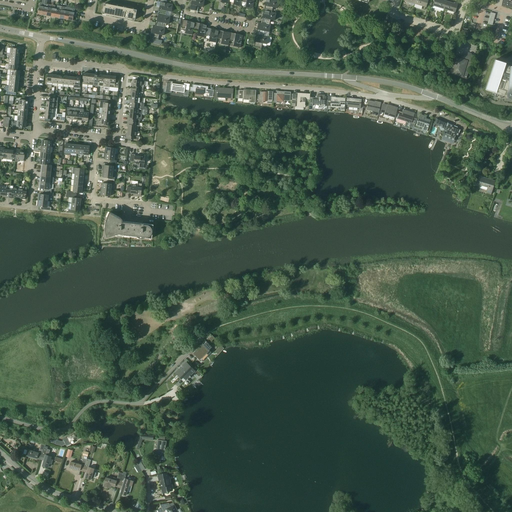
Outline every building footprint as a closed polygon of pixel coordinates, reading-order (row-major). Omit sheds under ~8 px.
[(191,0),(190,10),(191,10),(194,11),(198,11),(199,6),(203,7),(204,0),(191,0)] [(254,0),(241,0),(241,1),(246,2),(245,7),(253,8),(254,0)] [(265,0),(264,11),(272,12),(273,7),(277,8),(279,1),(273,0),(265,0)] [(434,0),(432,6),(444,9),(446,1),(441,0),(434,0)] [(446,1),(444,9),(455,12),(458,3),(455,2),(454,4),(446,1)] [(161,2),(158,14),(166,16),(167,11),(172,12),(173,4),(161,2)] [(137,10),(104,4),(102,14),(135,20),(137,10)] [(71,8),(68,20),(73,21),(74,18),(77,18),(78,12),(75,12),(75,9),(71,8)] [(261,23),(269,24),(270,19),(275,20),(276,13),(272,12),(264,11),(261,23)] [(171,17),(166,16),(158,14),(156,26),(164,28),(165,23),(169,24),(171,17)] [(193,30),(195,22),(183,20),(181,27),(186,28),(185,33),(192,35),(193,30)] [(207,25),(195,22),(193,30),(198,31),(197,36),(205,37),(205,35),(207,28),(207,25)] [(256,35),(268,37),(271,25),(269,24),(261,23),(258,22),(256,35)] [(164,28),(156,26),(153,26),(150,38),(158,40),(159,34),(164,35),(165,28),(164,28)] [(216,43),(217,38),(219,30),(207,28),(205,35),(210,36),(209,41),(216,43)] [(228,45),(229,40),(231,33),(219,30),(217,38),(222,39),(221,44),(228,45)] [(231,33),(229,40),(234,41),(233,46),(241,48),(243,35),(231,33)] [(267,44),(268,37),(256,35),(253,47),(261,48),(262,43),(267,44)] [(467,57),(460,54),(459,59),(455,58),(450,73),(461,76),(461,78),(466,79),(473,55),(470,55),(469,54),(467,55),(467,57)] [(495,60),(485,90),(493,92),(496,93),(496,92),(506,95),(506,98),(511,98),(511,66),(511,64),(505,63),(495,60)] [(110,76),(109,87),(118,88),(119,79),(116,79),(116,77),(110,76)] [(131,88),(143,90),(143,87),(145,87),(146,81),(144,81),(143,81),(138,80),(133,80),(133,85),(131,85),(131,88)] [(167,81),(165,92),(171,93),(171,91),(173,91),(184,93),(184,96),(188,96),(189,90),(189,84),(184,83),(184,85),(174,84),(172,84),(173,82),(167,81)] [(18,87),(9,86),(5,85),(5,91),(7,91),(6,94),(16,95),(16,92),(17,92),(18,87)] [(192,87),(190,87),(189,91),(195,92),(195,94),(196,94),(197,95),(200,96),(202,95),(203,95),(203,93),(209,94),(208,97),(213,97),(214,90),(208,89),(208,87),(192,85),(192,87)] [(143,93),(143,90),(131,88),(131,91),(132,92),(132,97),(141,98),(141,93),(143,93)] [(218,90),(214,90),(214,100),(217,100),(217,97),(225,98),(232,98),(233,89),(226,89),(227,88),(218,88),(218,90)] [(243,90),(238,90),(238,99),(243,99),(249,100),(249,103),(255,103),(256,90),(243,89),(243,90)] [(273,91),(266,91),(266,93),(264,92),(260,92),(260,94),(258,94),(258,102),(263,103),(263,101),(272,101),(273,91)] [(290,93),(277,92),(277,93),(274,93),(273,103),(277,103),(277,101),(283,102),(283,100),(289,101),(290,93)] [(292,94),(291,106),(305,107),(305,102),(305,99),(303,96),(301,96),(300,97),(299,96),(299,94),(296,93),(296,94),(292,94)] [(310,97),(309,100),(309,106),(312,106),(313,104),(319,104),(319,106),(325,107),(325,100),(324,100),(324,96),(325,95),(317,94),(317,96),(316,98),(310,97)] [(143,98),(141,98),(132,97),(131,102),(130,102),(129,105),(144,107),(144,103),(143,103),(143,98)] [(335,97),(331,97),(330,107),(338,107),(338,110),(345,110),(345,98),(336,97),(335,97)] [(361,99),(346,98),(345,107),(360,109),(361,99)] [(102,108),(110,109),(111,103),(109,103),(109,101),(100,100),(99,108),(102,108)] [(381,102),(374,101),(374,102),(368,100),(366,110),(372,111),(372,114),(378,116),(381,102)] [(381,109),(380,112),(384,113),(384,114),(395,118),(398,108),(387,104),(385,110),(381,109)] [(143,110),(144,107),(129,105),(129,108),(130,108),(130,113),(141,115),(142,109),(143,110)] [(401,115),(399,114),(397,119),(411,123),(415,113),(403,109),(401,115)] [(127,122),(140,123),(140,120),(141,120),(141,115),(130,113),(129,119),(128,118),(127,122)] [(426,116),(419,114),(416,126),(422,128),(422,130),(427,132),(431,120),(426,118),(426,117),(426,116)] [(448,123),(437,118),(434,124),(440,127),(441,126),(446,128),(444,132),(443,133),(444,133),(443,136),(455,141),(461,129),(453,125),(448,123)] [(128,130),(137,131),(138,126),(139,126),(140,123),(127,122),(127,125),(128,125),(128,130)] [(137,136),(137,131),(128,130),(127,135),(126,135),(126,139),(138,140),(138,137),(137,136)] [(12,161),(15,162),(16,149),(13,149),(13,150),(8,150),(7,159),(12,160),(12,161)] [(16,149),(15,162),(18,162),(19,160),(24,161),(25,152),(19,151),(20,150),(16,149)] [(110,160),(110,163),(116,164),(116,160),(114,160),(115,154),(104,153),(104,154),(104,159),(105,159),(105,160),(110,160)] [(139,167),(144,168),(145,156),(140,155),(140,156),(135,156),(135,154),(130,154),(129,161),(134,162),(133,165),(139,166),(139,167)] [(102,171),(113,172),(113,166),(116,167),(116,164),(110,163),(110,166),(104,165),(104,166),(104,165),(102,171)] [(113,172),(102,171),(102,172),(102,177),(103,177),(108,178),(108,181),(114,181),(114,178),(112,178),(113,172)] [(479,176),(476,185),(480,186),(480,188),(487,191),(486,192),(491,194),(495,181),(496,177),(492,176),(491,180),(479,176)] [(101,188),(100,189),(111,190),(111,184),(114,185),(114,183),(114,181),(108,181),(108,184),(102,183),(101,188)] [(127,187),(126,193),(130,193),(136,194),(136,195),(141,196),(142,184),(137,183),(138,182),(132,181),(132,184),(131,184),(131,187),(127,187)] [(39,183),(39,188),(40,188),(45,189),(45,192),(51,192),(51,189),(52,184),(50,183),(39,182),(39,183)] [(6,197),(9,198),(10,185),(7,185),(7,187),(2,186),(1,195),(6,196),(6,197)] [(12,196),(17,197),(18,188),(13,187),(13,186),(10,185),(9,198),(12,198),(12,196)] [(66,194),(76,195),(77,192),(82,193),(83,193),(84,188),(84,187),(73,186),(73,192),(67,191),(66,194)] [(18,188),(17,197),(22,198),(22,199),(26,199),(27,187),(24,187),(23,188),(18,188)] [(51,195),(51,192),(45,192),(45,195),(39,194),(38,199),(37,200),(48,201),(48,195),(51,195)] [(76,198),(76,195),(66,194),(66,197),(72,198),(72,204),(82,205),(82,204),(82,199),(81,199),(76,198)] [(47,207),(48,201),(37,200),(37,201),(37,206),(38,206),(43,207),(43,210),(51,211),(51,207),(47,207)] [(82,205),(72,204),(71,210),(68,209),(68,212),(74,213),(75,210),(80,211),(80,210),(81,211),(82,205)] [(129,236),(131,222),(120,221),(121,218),(109,212),(108,214),(107,217),(106,219),(106,222),(105,224),(105,227),(105,229),(106,232),(106,235),(107,237),(115,235),(129,236)] [(153,225),(131,222),(129,236),(152,239),(153,225)] [(200,360),(206,353),(208,356),(211,352),(209,350),(208,350),(211,347),(206,342),(203,345),(202,344),(193,353),(200,360)] [(175,373),(181,378),(182,379),(183,378),(185,380),(189,376),(194,371),(186,362),(175,373)] [(76,433),(68,437),(63,439),(64,440),(62,441),(56,440),(55,444),(62,446),(65,444),(66,445),(71,443),(70,441),(78,437),(76,433)] [(135,448),(139,449),(142,439),(153,440),(154,437),(144,436),(140,435),(139,436),(135,448)] [(156,450),(155,456),(160,456),(165,457),(166,452),(165,452),(166,441),(158,440),(156,450)] [(26,455),(37,458),(37,457),(41,458),(44,448),(43,448),(44,445),(41,444),(40,447),(38,453),(28,450),(26,455)] [(51,464),(53,459),(50,459),(51,457),(50,457),(51,456),(48,455),(48,453),(46,453),(48,446),(44,445),(43,448),(44,448),(41,458),(44,459),(42,465),(48,467),(49,464),(51,464)] [(87,460),(83,458),(81,465),(71,462),(69,467),(79,470),(80,469),(83,470),(87,460)] [(91,460),(87,459),(87,460),(83,470),(87,471),(85,478),(91,479),(91,476),(94,477),(96,473),(93,472),(94,469),(89,467),(91,460)] [(143,460),(141,462),(138,464),(142,471),(145,469),(144,467),(146,465),(143,460)] [(110,479),(106,478),(103,486),(111,488),(111,485),(115,486),(115,485),(119,486),(122,474),(119,473),(116,481),(113,480),(114,478),(110,477),(110,479)] [(160,480),(161,487),(162,493),(172,490),(171,485),(170,486),(167,473),(158,475),(159,480),(160,480)] [(119,486),(122,487),(120,493),(126,495),(129,485),(123,483),(126,476),(122,474),(119,486)] [(163,510),(167,509),(168,511),(178,511),(173,502),(169,504),(169,503),(160,505),(163,510)]
